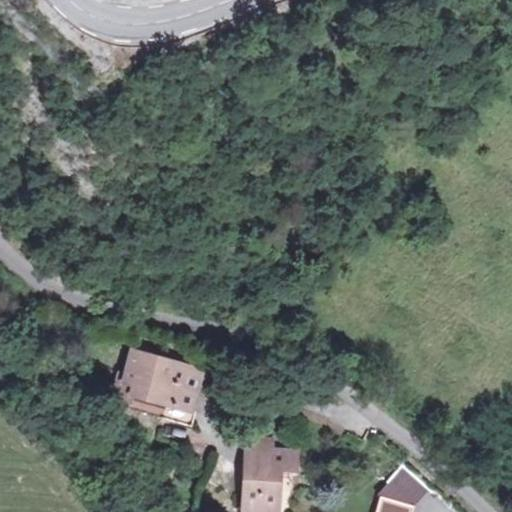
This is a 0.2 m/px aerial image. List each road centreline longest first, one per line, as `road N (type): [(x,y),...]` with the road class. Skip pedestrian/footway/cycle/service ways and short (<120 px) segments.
road 1 (unclassified): [(478,511),(403,438),(261,344),(85,306),(47,289),(0,251)]
road 2 (secondary): [(238,0),(112,29),(63,0)]
